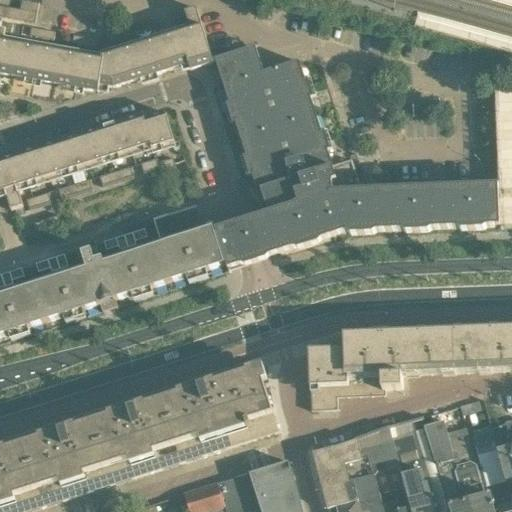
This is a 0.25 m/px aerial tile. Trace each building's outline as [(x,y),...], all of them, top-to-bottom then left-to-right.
[(20,10),(29,12),(31,2),(22,0),(20,10)] [(29,12),(37,13),(39,3),(31,2),(29,12)] [(0,6),(0,17),(35,24),(37,13),(29,12),(20,10),(0,6)] [(214,64),(213,61),(197,9),(185,13),(189,25),(183,27),(185,33),(103,59),(102,62),(105,62),(101,87),(114,89),(189,65),(191,71),(214,64)] [(154,20),(142,23),(144,31),(156,28),(154,20)] [(0,75),(100,94),(101,87),(105,62),(102,62),(0,42),(0,36),(1,32),(2,23),(0,22),(0,75)] [(13,25),(2,23),(1,32),(11,34),(13,25)] [(118,31),(121,39),(132,35),(129,27),(118,31)] [(43,31),(31,28),(30,37),(42,39),(43,31)] [(55,33),(43,31),(42,39),(54,41),(55,33)] [(109,43),(121,39),(118,31),(106,35),(109,43)] [(86,39),(74,36),(73,45),(84,47),(86,39)] [(98,41),(86,39),(84,47),(96,49),(98,41)] [(487,229),(501,228),(499,186),(362,192),(352,162),(333,168),(311,99),(299,62),(264,73),(262,67),(256,48),(213,61),(214,64),(216,63),(221,78),(259,197),(265,216),(267,215),(269,221),(248,228),(216,238),(215,233),(106,268),(98,245),(77,251),(81,267),(86,266),(88,273),(0,301),(0,347),(231,274),(231,271),(240,268),(242,268),(246,268),(260,264),(267,262),(270,259),(294,251),(299,252),(320,245),(323,241),(335,238),(335,235),(347,234),(351,237),(373,236),(377,233),(402,232),(406,234),(428,234),(432,231),(457,230),(462,232),(483,231),(487,229)] [(511,84),(495,85),(499,186),(501,228),(501,231),(503,231),(503,230),(511,229),(511,84)] [(0,194),(6,193),(12,212),(15,210),(17,217),(18,217),(18,215),(25,213),(18,189),(151,147),(153,151),(175,144),(165,113),(145,119),(144,117),(0,160),(0,194)] [(160,175),(176,169),(173,159),(158,164),(159,167),(158,168),(159,171),(160,175)] [(141,165),(144,176),(159,171),(158,168),(159,167),(158,164),(157,160),(141,165)] [(131,168),(115,173),(119,183),(134,178),(131,168)] [(100,178),(103,188),(119,183),(115,173),(100,178)] [(77,196),(93,191),(89,181),(74,186),(77,196)] [(59,191),(62,201),(77,196),(74,186),(59,191)] [(37,197),(41,208),(51,204),(48,194),(37,197)] [(30,211),(41,208),(37,197),(27,201),(30,211)] [(57,215),(33,223),(36,233),(60,226),(57,215)] [(145,230),(133,234),(135,242),(147,238),(145,230)] [(124,236),(128,248),(136,246),(135,242),(133,234),(124,236)] [(124,236),(116,239),(119,247),(120,251),(128,248),(124,236)] [(116,239),(104,243),(107,251),(119,247),(116,239)] [(56,258),(60,270),(68,267),(64,255),(56,258)] [(48,261),(50,269),(52,273),(60,270),(56,258),(48,261)] [(48,261),(36,264),(38,273),(50,269),(48,261)] [(22,269),(9,273),(12,281),(24,277),(22,269)] [(1,275),(5,288),(13,285),(12,281),(9,273),(1,275)] [(511,330),(370,336),(345,336),(345,351),(309,352),(312,413),(338,412),(337,399),(386,397),(385,392),(403,391),(403,378),(511,373),(511,330)] [(259,369),(0,451),(0,511),(34,511),(280,434),(259,369)] [(405,488),(411,509),(411,511),(450,511),(424,428),(426,428),(424,419),(389,428),(405,488)] [(444,423),(426,428),(424,428),(450,511),(491,511),(495,511),(491,496),(484,497),(482,489),(486,487),(487,488),(480,467),(477,468),(466,429),(447,434),(444,423)] [(411,511),(411,509),(400,511),(397,502),(383,505),(380,495),(405,488),(389,428),(357,440),(363,462),(346,466),(351,484),(354,483),(361,511),(411,511)] [(473,433),(477,446),(495,441),(492,428),(473,433)] [(328,511),(361,511),(354,483),(351,484),(346,466),(363,462),(357,440),(350,442),(351,444),(347,445),(313,454),(328,511)] [(495,441),(477,446),(475,447),(480,467),(487,488),(507,483),(498,451),(495,441)] [(511,499),(511,446),(498,451),(507,483),(508,483),(511,497),(511,499)] [(301,511),(289,463),(250,475),(261,511),(301,511)] [(226,511),(261,511),(250,475),(218,485),(226,511)] [(226,511),(218,485),(185,495),(190,511),(226,511)] [(495,511),(491,511),(511,511),(511,499),(511,497),(495,502),(498,511),(495,511)]
